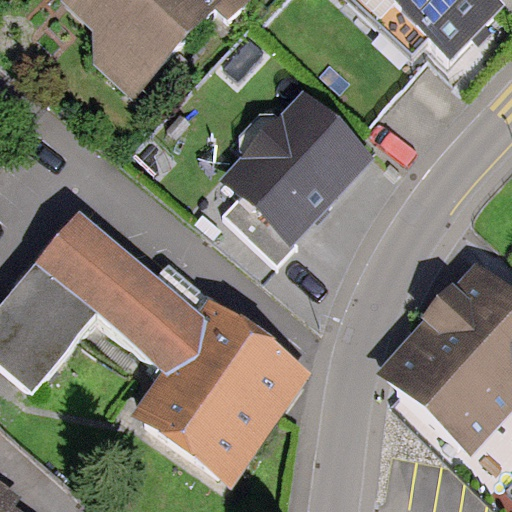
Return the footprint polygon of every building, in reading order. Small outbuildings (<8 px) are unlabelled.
[(96,70),(132,98),(209,12),(224,25),(247,0),(64,0),(99,31),(96,70)] [(376,0),(439,58),(493,0),(376,0)] [(295,241),(374,155),(306,92),(285,115),(265,115),(242,140),(243,158),(224,180),(242,196),(224,214),(279,264),(298,244),(295,241)] [(131,415),(231,484),(317,370),(212,298),(201,313),(77,214),(0,315),(0,368),(33,395),(96,314),(165,374),(131,415)] [(382,371),(472,454),(511,410),(511,295),(480,266),(382,371)] [(0,511),(17,511),(14,510),(22,498),(0,482),(0,511)]
